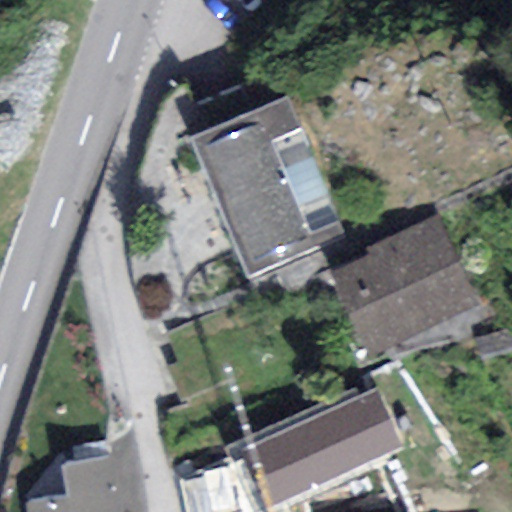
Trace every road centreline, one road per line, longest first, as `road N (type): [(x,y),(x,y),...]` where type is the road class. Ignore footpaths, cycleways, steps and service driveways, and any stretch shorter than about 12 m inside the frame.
road 1 (residential): [(160,511),(108,252),(113,203),(154,53),(144,0)]
road 2 (tertiary): [(0,377),(129,0)]
